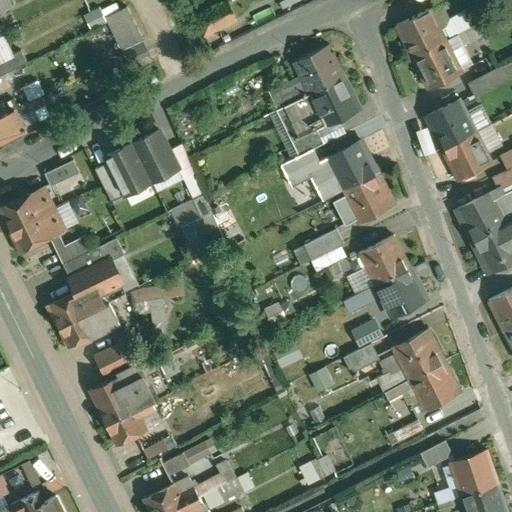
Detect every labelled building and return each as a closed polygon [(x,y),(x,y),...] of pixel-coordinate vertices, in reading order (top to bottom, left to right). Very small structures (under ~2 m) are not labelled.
[(128,5),(107,16),(112,27),(134,17),(128,5)] [(218,5),(197,15),(206,33),(207,33),(207,34),(218,29),(217,28),(227,23),(218,5)] [(431,7),(397,24),(413,55),(447,38),(442,27),(431,7)] [(462,10),(445,20),(448,23),(442,27),(447,38),(469,24),(462,10)] [(134,17),(112,27),(117,37),(139,27),(134,17)] [(139,27),(117,37),(123,48),(144,38),(139,27)] [(447,38),(413,55),(429,86),(463,69),(447,38)] [(330,43),(296,60),(307,82),(311,91),(311,92),(346,75),(330,43)] [(150,49),(128,59),(133,70),(155,59),(150,49)] [(23,50),(0,61),(0,75),(29,61),(23,50)] [(470,95),(504,79),(497,64),(463,80),(470,95)] [(311,92),(278,108),(294,140),(319,128),(362,107),(346,75),(311,92)] [(307,82),(291,89),(295,98),(311,91),(307,82)] [(46,93),(16,108),(20,116),(50,101),(46,93)] [(462,98),(427,116),(443,147),(478,129),(472,118),(462,98)] [(6,102),(0,104),(0,115),(10,111),(6,102)] [(16,108),(10,111),(0,115),(0,129),(5,139),(28,128),(27,125),(25,126),(20,116),(16,108)] [(489,123),(483,112),(472,118),(478,129),(478,128),(489,123)] [(161,128),(134,141),(153,179),(180,165),(161,128)] [(319,128),(294,140),(300,153),(325,141),(319,128)] [(478,129),(443,147),(459,179),(494,160),(478,128),(478,129)] [(363,139),(329,157),(339,177),(344,187),(345,188),(379,170),(363,139)] [(134,141),(107,154),(126,192),(153,179),(134,141)] [(511,147),(501,153),(508,166),(511,164),(511,147)] [(75,158),(46,171),(52,184),(81,170),(75,158)] [(511,168),(496,177),(502,188),(511,182),(511,168)] [(345,188),(344,188),(347,194),(338,198),(350,222),(359,217),(360,220),(395,202),(379,170),(345,188)] [(339,177),(319,188),(324,197),(344,187),(339,177)] [(43,186),(1,207),(11,228),(54,207),(43,186)] [(493,189),(458,207),(474,238),(511,218),(511,188),(496,197),(493,189)] [(196,201),(177,210),(197,255),(218,245),(196,201)] [(54,207),(11,228),(22,249),(51,235),(57,248),(65,244),(59,231),(67,227),(67,226),(64,227),(54,207)] [(511,218),(474,238),(490,270),(511,259),(511,218)] [(337,226),(305,242),(312,258),(341,244),(345,242),(337,226)] [(65,244),(57,248),(64,262),(93,247),(86,233),(65,244)] [(396,233),(361,251),(377,281),(411,264),(396,233)] [(93,247),(64,262),(71,277),(71,276),(112,257),(104,242),(93,247)] [(341,244),(312,258),(318,268),(327,264),(345,254),(341,244)] [(351,265),(345,254),(327,264),(333,274),(351,265)] [(71,276),(71,277),(77,290),(49,304),(59,325),(60,325),(106,302),(100,291),(122,281),(111,259),(112,258),(112,257),(71,276)] [(411,264),(377,281),(382,292),(392,312),(427,295),(411,264)] [(377,281),(343,299),(349,310),(382,292),(377,281)] [(511,286),(490,298),(505,329),(511,325),(511,286)] [(106,302),(60,325),(70,345),(121,320),(111,300),(106,302)] [(369,316),(344,328),(353,345),(378,333),(369,316)] [(429,327),(393,345),(404,366),(409,377),(444,360),(445,359),(429,327)] [(268,350),(276,367),(299,356),(291,339),(268,350)] [(371,341),(346,354),(353,367),(378,354),(371,341)] [(120,342),(96,354),(102,364),(125,353),(120,342)] [(125,353),(102,364),(107,375),(131,364),(125,353)] [(409,377),(402,381),(413,403),(420,399),(425,409),(460,391),(444,360),(409,377)] [(142,364),(92,389),(108,421),(137,407),(153,399),(152,399),(158,396),(142,364)] [(312,388),(328,382),(322,366),(306,371),(312,388)] [(391,373),(389,370),(377,376),(384,390),(402,381),(409,377),(404,366),(391,373)] [(0,384),(0,424),(18,416),(2,383),(0,384)] [(153,399),(137,407),(142,416),(157,408),(153,399)] [(137,407),(108,421),(119,443),(148,428),(142,416),(137,407)] [(421,418),(401,428),(406,438),(426,428),(421,418)] [(144,458),(175,444),(169,432),(138,447),(144,458)] [(446,439),(421,452),(429,466),(454,454),(446,439)] [(488,449),(451,461),(462,495),(463,495),(499,483),(500,482),(488,449)] [(184,452),(164,462),(170,474),(190,464),(184,452)] [(336,469),(329,455),(321,459),(328,473),(336,469)] [(316,459),(304,465),(312,481),(324,476),(316,459)] [(240,477),(220,487),(226,499),(246,489),(240,477)] [(509,511),(499,483),(463,495),(468,511),(509,511)] [(175,484),(145,499),(151,511),(167,511),(201,495),(197,488),(181,495),(175,484)] [(39,490),(12,504),(16,511),(15,511),(65,511),(57,494),(44,500),(39,490)] [(209,511),(201,495),(167,511),(209,511)] [(462,495),(451,499),(452,501),(441,505),(443,511),(452,511),(455,511),(454,511),(468,511),(463,495),(462,495)]
